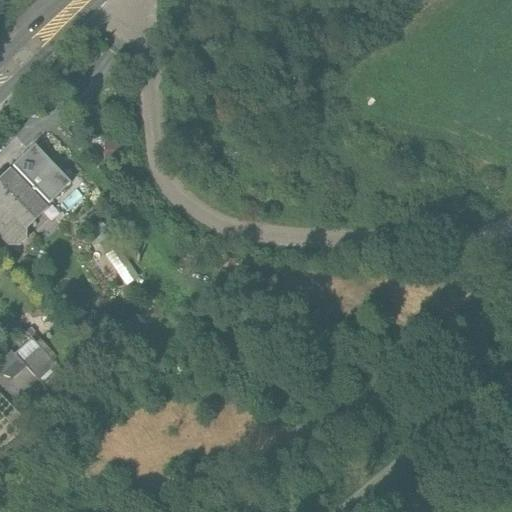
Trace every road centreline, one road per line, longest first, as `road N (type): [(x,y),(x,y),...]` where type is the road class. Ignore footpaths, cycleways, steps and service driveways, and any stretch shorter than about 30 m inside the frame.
road 1 (unclassified): [(134,0),(156,168),(178,199),(214,224),(434,246),(511,225)]
road 2 (unclassified): [(511,383),(477,417),(341,511)]
